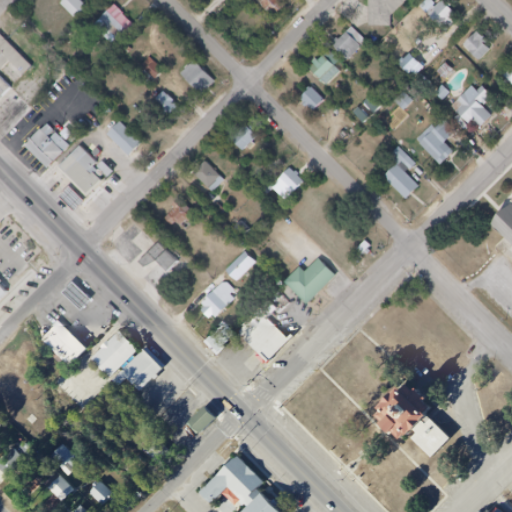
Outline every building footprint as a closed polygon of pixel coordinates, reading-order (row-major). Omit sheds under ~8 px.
[(88,0),(76,0),(70,6),(86,22),(98,10),(88,0)] [(308,0),(266,0),(260,7),(283,30),(310,2),(308,0)] [(380,0),(377,3),(377,33),(403,33),(403,6),(409,0),(380,0)] [(123,3),(110,17),(134,42),(148,28),(123,3)] [(450,6),(434,25),(453,42),(464,30),(459,26),(465,19),(450,6)] [(121,46),(138,30),(116,7),(99,23),(121,46)] [(7,33),(0,40),(0,107),(19,86),(32,98),(53,76),(7,33)] [(481,62),(494,48),(478,33),(465,46),(481,62)] [(486,40),(474,55),(489,68),(502,53),(486,40)] [(357,41),(343,55),(355,67),(369,53),(357,41)] [(426,69),(412,55),(400,66),(414,80),(426,69)] [(332,63),(319,76),(337,93),(349,79),(332,63)] [(511,63),(501,76),(511,85),(511,63)] [(206,64),(191,78),(209,97),(224,83),(206,64)] [(326,101),(312,88),(301,101),(315,113),(326,101)] [(172,93),(161,105),(175,117),(186,104),(172,93)] [(480,94),(459,116),(477,133),(480,129),(490,139),(505,123),(494,113),(502,105),(491,95),(487,100),(480,94)] [(322,95),(310,106),(324,120),(336,108),(322,95)] [(398,104),(405,111),(413,102),(406,96),(398,104)] [(374,115),(383,108),(374,97),(365,104),(374,115)] [(109,135),(130,157),(143,145),(122,123),(109,135)] [(446,144),(453,137),(439,123),(419,143),(442,166),(455,154),(446,144)] [(27,148),(49,170),(86,133),(78,125),(69,133),(63,127),(56,134),(49,127),(27,148)] [(252,125),(237,143),(251,156),(267,137),(252,125)] [(447,135),(430,151),(455,176),(472,160),(447,135)] [(60,167),(89,197),(103,183),(95,175),(98,172),(95,168),(99,164),(82,146),(60,167)] [(406,155),(386,177),(417,206),(429,193),(416,181),(424,172),(406,155)] [(215,163),(202,177),(222,197),(235,183),(215,163)] [(298,172),(280,190),(295,205),(313,187),(298,172)] [(72,187),(87,202),(77,213),(62,197),(72,187)] [(100,193),(109,202),(99,212),(90,204),(100,193)] [(190,198),(174,216),(190,231),(195,224),(200,229),(210,217),(190,198)] [(0,303),(48,254),(0,206),(0,242),(19,262),(0,281),(0,303)] [(511,208),(495,225),(511,242),(511,208)] [(148,220),(120,246),(136,263),(148,251),(178,282),(193,267),(148,220)] [(261,261),(250,250),(227,273),(239,284),(261,261)] [(254,258),(209,308),(225,322),(270,273),(254,258)] [(345,280),(317,309),(294,287),(310,271),(315,277),(328,264),(345,280)] [(0,279),(0,317),(19,298),(0,279)] [(82,287),(73,298),(93,315),(102,305),(82,287)] [(279,310),(272,303),(242,334),(270,362),(294,338),(292,336),(288,339),(269,320),(279,310)] [(383,331),(440,380),(449,369),(457,377),(470,361),(455,348),(463,339),(451,330),(444,338),(406,304),(383,331)] [(68,324),(95,352),(77,369),(50,342),(68,324)] [(231,326),(212,344),(224,356),(242,338),(231,326)] [(99,360),(118,379),(145,352),(125,332),(99,360)] [(122,384),(142,404),(174,371),(154,352),(122,384)] [(414,445),(419,441),(437,459),(457,438),(436,418),(440,414),(431,406),(434,403),(426,395),(424,398),(413,387),(406,394),(401,389),(385,406),(391,412),(384,419),(391,426),(389,428),(397,436),(400,432),(414,445)] [(221,418),(205,435),(194,424),(210,407),(221,418)] [(0,414),(0,442),(2,444),(15,430),(0,414)] [(165,441),(151,454),(167,470),(180,458),(165,441)] [(71,446),(57,461),(75,479),(89,464),(71,446)] [(1,451),(1,479),(21,479),(21,451),(1,451)] [(202,492),(214,504),(229,489),(248,507),(243,511),(279,511),(258,491),(266,483),(238,456),(202,492)] [(75,490),(56,472),(44,484),(63,503),(75,490)] [(68,479),(54,493),(71,508),(84,494),(68,479)] [(108,483),(96,497),(111,510),(123,496),(108,483)]
